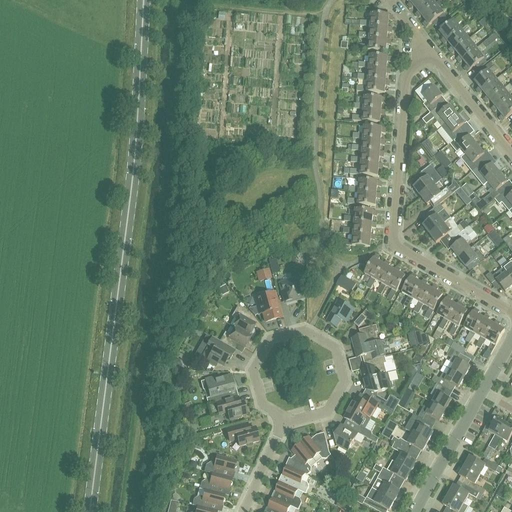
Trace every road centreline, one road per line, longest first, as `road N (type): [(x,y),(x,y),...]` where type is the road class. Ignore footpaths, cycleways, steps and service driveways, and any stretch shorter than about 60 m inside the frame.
road 1 (secondary): [(87,511),(137,126),(145,1)]
road 2 (residential): [(511,312),(393,243),(407,85),(435,56)]
road 3 (residential): [(285,423),(330,413),(345,379),(335,345),(303,329),(270,340)]
road 4 (residential): [(414,511),(481,392)]
road 5 (residential): [(511,153),(435,56)]
